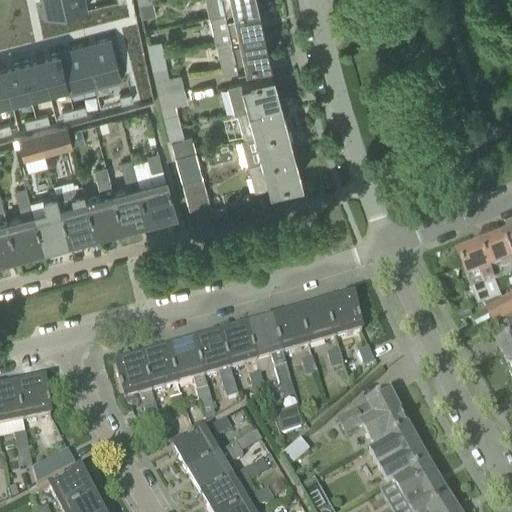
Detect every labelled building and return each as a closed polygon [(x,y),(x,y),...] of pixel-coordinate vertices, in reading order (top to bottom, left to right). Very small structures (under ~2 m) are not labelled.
[(84,0),(40,0),(44,18),(86,9),(84,0)] [(153,6),(152,0),(137,0),(140,10),(142,18),(156,15),(153,6)] [(255,7),(253,0),(221,0),(224,14),(255,7)] [(260,33),(255,7),(224,14),(209,17),(215,43),(260,33)] [(266,60),(260,33),(215,43),(220,70),(266,60)] [(110,38),(84,45),(94,87),(121,80),(110,38)] [(147,44),(150,56),(164,53),(162,41),(147,44)] [(84,45),(58,52),(67,86),(69,93),(94,87),(84,45)] [(58,52),(39,56),(48,91),(67,86),(58,52)] [(169,76),(164,53),(150,56),(158,92),(183,87),(180,74),(169,76)] [(39,56),(20,61),(29,96),(48,91),(39,56)] [(20,61),(2,66),(11,101),(29,96),(20,61)] [(2,66),(0,66),(0,103),(11,101),(2,66)] [(270,75),(251,80),(226,87),(233,113),(277,101),(270,75)] [(186,101),(183,87),(158,92),(161,107),(186,101)] [(110,100),(99,103),(101,111),(112,108),(110,100)] [(284,127),(277,101),(233,113),(240,139),(253,136),(284,127)] [(99,103),(87,106),(89,114),(101,111),(99,103)] [(66,111),(54,114),(56,122),(68,119),(66,111)] [(54,114),(42,117),(44,125),(56,122),(54,114)] [(181,127),(177,114),(163,117),(167,131),(181,127)] [(29,121),(17,124),(19,132),(31,129),(29,121)] [(17,124),(5,127),(7,135),(19,132),(17,124)] [(66,125),(38,133),(44,155),(72,147),(70,141),(66,125)] [(183,137),(181,127),(167,131),(169,142),(171,141),(175,156),(187,152),(187,153),(195,151),(191,134),(183,137)] [(291,153),(284,127),(253,136),(260,161),(291,153)] [(44,155),(38,133),(12,140),(15,148),(19,146),(23,160),(44,155)] [(158,153),(147,156),(151,171),(162,168),(158,153)] [(298,179),(291,153),(260,161),(247,164),(254,191),(298,179)] [(146,218),(137,187),(130,160),(120,163),(127,189),(113,193),(111,194),(120,225),(146,218)] [(111,194),(113,193),(106,166),(94,170),(100,197),(85,201),(94,232),(120,225),(111,194)] [(193,166),(191,167),(177,170),(180,183),(182,182),(195,179),(193,166)] [(209,203),(204,184),(202,177),(195,179),(182,182),(184,189),(189,209),(209,203)] [(168,194),(164,179),(137,187),(146,218),(172,211),(173,213),(168,194)] [(94,232),(85,201),(81,184),(57,191),(57,189),(54,190),(59,207),(67,239),(94,232)] [(26,188),(14,191),(18,206),(25,204),(30,203),(26,188)] [(59,207),(54,190),(49,191),(51,197),(30,203),(33,215),(41,246),(67,239),(59,207)] [(0,257),(15,253),(6,222),(0,198),(0,257)] [(41,246),(33,215),(6,222),(15,253),(41,246)] [(511,275),(511,261),(504,242),(482,251),(494,283),(511,275)] [(511,296),(502,301),(494,283),(482,251),(458,261),(478,309),(483,307),(494,325),(511,313),(511,296)] [(350,303),(324,310),(333,341),(349,336),(360,334),(350,300),(349,300),(350,303)] [(333,341),(324,310),(298,318),(307,349),(333,341)] [(307,349),(298,318),(272,325),(281,356),(307,349)] [(511,322),(494,331),(495,332),(502,328),(508,341),(497,347),(511,368),(509,371),(511,375),(511,322)] [(293,399),(281,356),(272,325),(246,333),(255,364),(269,359),(283,403),(293,399)] [(255,364),(246,333),(220,341),(229,371),(255,364)] [(229,371),(220,341),(193,348),(202,379),(217,375),(225,401),(236,398),(229,371)] [(202,379),(193,348),(167,356),(176,387),(191,382),(199,410),(210,406),(202,379)] [(367,349),(356,354),(361,365),(362,368),(373,364),(367,349)] [(338,353),(326,356),(330,371),(342,368),(338,353)] [(176,387),(167,356),(141,363),(150,394),(176,387)] [(312,361),(300,364),(304,379),(316,375),(312,361)] [(150,394),(141,363),(115,371),(114,369),(113,369),(123,403),(124,403),(124,402),(139,397),(146,424),(157,421),(149,394),(150,394)] [(258,376),(247,379),(252,394),(263,390),(258,376)] [(41,387),(14,392),(21,425),(49,419),(42,385),(40,385),(41,387)] [(0,428),(21,425),(14,392),(0,395),(0,428)] [(409,426),(404,417),(401,417),(389,394),(372,404),(369,406),(369,407),(357,413),(338,423),(344,433),(361,423),(375,447),(386,440),(387,441),(389,440),(408,430),(407,429),(409,426)] [(180,399),(169,402),(173,417),(184,414),(180,399)] [(296,409),(274,416),(281,436),(302,428),(296,409)] [(230,431),(225,421),(211,428),(216,438),(230,431)] [(427,465),(408,430),(389,440),(390,442),(371,453),(372,454),(371,454),(390,485),(391,486),(396,483),(408,476),(427,465)] [(214,458),(200,434),(170,451),(171,453),(173,452),(186,474),(214,458)] [(13,438),(16,453),(28,451),(25,436),(13,438)] [(222,470),(241,459),(234,446),(214,458),(186,474),(200,498),(228,481),(222,470)] [(35,487),(73,466),(66,453),(31,471),(35,487)] [(427,465),(408,476),(396,483),(411,511),(427,511),(448,499),(427,465)] [(258,478),(252,467),(238,475),(244,486),(258,478)] [(79,474),(78,473),(48,489),(59,511),(63,511),(89,499),(77,475),(79,474)] [(230,511),(242,505),(228,481),(200,498),(208,511),(230,511)] [(311,483),(298,491),(305,502),(319,493),(313,482),(311,483)] [(272,501),(266,490),(252,499),(258,509),(272,501)] [(459,511),(451,497),(448,499),(427,511),(459,511)] [(96,511),(89,499),(63,511),(96,511)]
